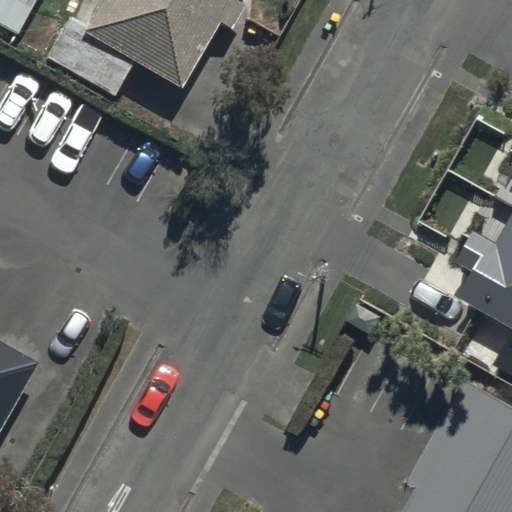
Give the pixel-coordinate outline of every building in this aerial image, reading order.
[(41,0),(0,0),(0,43),(15,51),(41,0)] [(238,0),(106,0),(58,80),(110,112),(132,77),(179,105),(219,40),(229,47),(243,23),(230,14),(238,0)] [(483,330),(511,345),(511,167),(510,171),(511,171),(511,222),(495,253),(475,242),(459,272),(473,279),(458,306),(487,321),(483,330)] [(0,435),(33,376),(0,358),(0,435)] [(511,511),(511,401),(462,374),(407,474),(417,480),(399,511),(511,511)]
